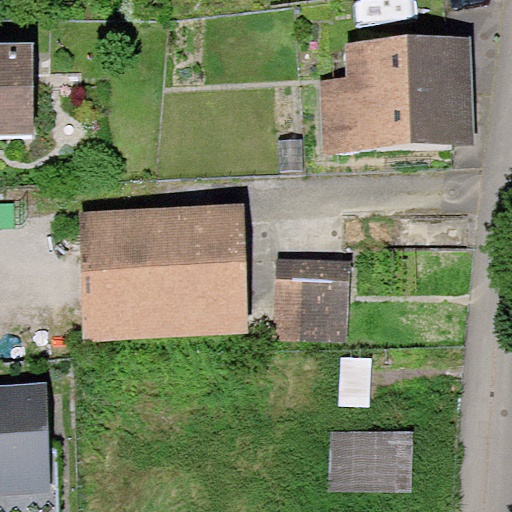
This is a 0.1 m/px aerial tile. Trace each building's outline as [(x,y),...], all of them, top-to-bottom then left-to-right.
[(323,153),(472,147),(467,34),(343,39),(345,77),(319,78),(323,153)] [(31,62),(0,61),(0,143),(31,144),(31,62)] [(279,140),(279,170),(302,169),(302,140),(279,140)] [(245,341),(242,219),(82,224),(86,346),(245,341)] [(277,270),(278,344),(348,343),(347,270),(277,270)] [(42,511),(41,394),(0,394),(0,511),(42,511)] [(405,445),(334,445),(334,494),(405,494),(405,445)]
